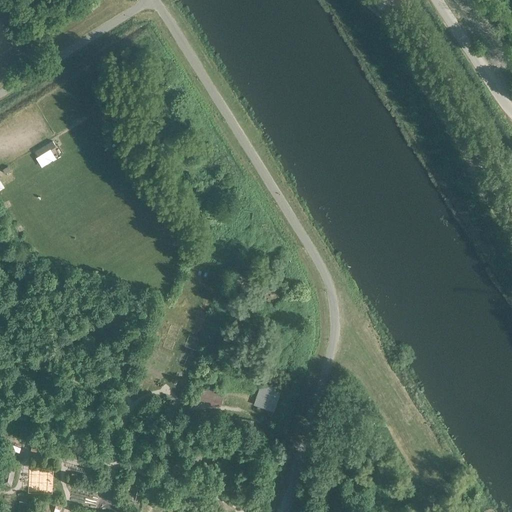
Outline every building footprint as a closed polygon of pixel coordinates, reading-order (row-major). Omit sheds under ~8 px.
[(56,146),(53,141),(35,151),(38,157),(56,146)] [(262,381),(254,404),(274,411),(282,388),(262,381)] [(26,427),(15,424),(13,430),(24,433),(26,427)] [(14,436),(8,435),(6,446),(12,447),(14,436)] [(12,447),(6,446),(2,463),(8,464),(12,447)]
